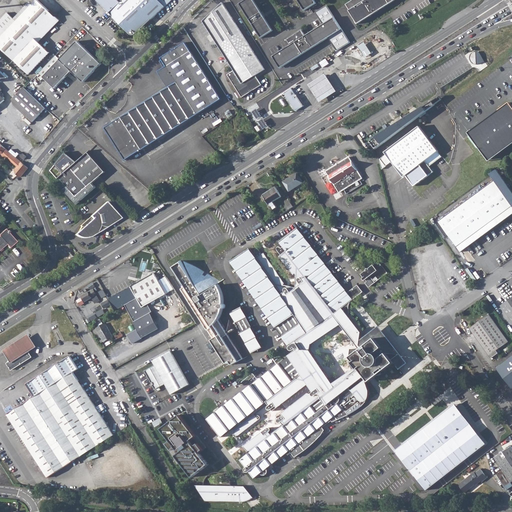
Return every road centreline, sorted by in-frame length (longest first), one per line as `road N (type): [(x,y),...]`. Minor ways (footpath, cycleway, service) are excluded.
road 1 (primary): [(72,282),(473,32)]
road 2 (primary): [(488,4),(104,252)]
road 3 (unknown): [(185,7),(238,100),(249,102),(270,86),(272,74),(229,0)]
road 4 (residential): [(191,511),(69,306)]
road 5 (residential): [(50,251),(32,175),(135,63)]
road 6 (primary): [(104,252),(0,318)]
